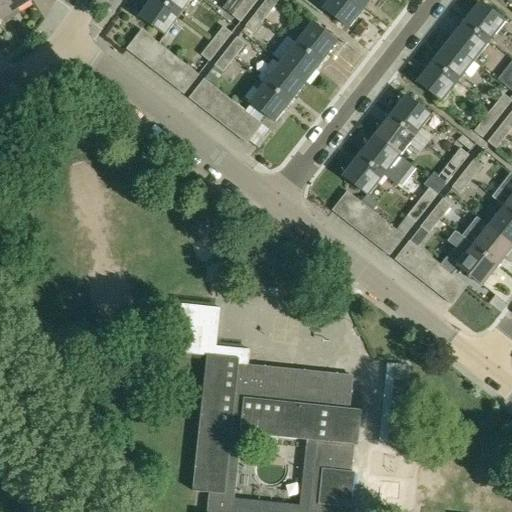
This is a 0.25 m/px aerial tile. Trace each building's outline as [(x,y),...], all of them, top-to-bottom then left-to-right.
[(2,0),(0,0),(0,19),(11,13),(2,0)] [(32,0),(2,0),(11,13),(32,0)] [(161,0),(153,0),(142,17),(166,34),(181,13),(161,0)] [(161,0),(181,13),(190,0),(161,0)] [(272,0),(266,0),(258,12),(266,18),(277,4),(272,0)] [(350,28),(365,8),(355,0),(331,0),(325,9),(350,28)] [(242,22),(252,7),(244,1),(233,15),(242,22)] [(465,22),(489,42),(505,21),(481,2),(465,22)] [(255,33),(266,18),(258,12),(246,26),(255,33)] [(449,42),(474,61),(489,42),(465,22),(449,42)] [(313,23),(298,43),(322,62),(338,42),(313,23)] [(213,40),(221,47),(233,32),(225,26),(213,40)] [(141,30),(127,49),(135,55),(150,37),(141,30)] [(150,37),(135,55),(144,62),(159,44),(150,37)] [(238,37),(227,51),(235,58),(247,43),(238,37)] [(202,55),(210,61),(221,47),(213,40),(202,55)] [(434,62),(459,81),(474,61),(449,42),(434,62)] [(298,43),(282,63),(307,82),(322,62),(298,43)] [(159,44),(144,62),(153,69),(168,51),(159,44)] [(168,51),(153,69),(163,77),(178,58),(168,51)] [(224,72),(235,58),(227,51),(215,65),(224,72)] [(178,58),(163,77),(175,86),(188,66),(178,58)] [(443,102),(459,81),(434,62),(418,83),(443,102)] [(282,63),(267,83),(291,102),(307,82),(282,63)] [(188,66),(175,86),(184,93),(199,74),(188,66)] [(204,79),(189,98),(198,105),(213,86),(204,79)] [(267,83),(251,103),(276,122),(291,102),(267,83)] [(213,86),(198,105),(208,113),(222,93),(213,86)] [(222,93),(208,113),(218,121),(233,101),(222,93)] [(511,99),(505,94),(490,112),(498,119),(511,101),(511,99)] [(391,117),(416,136),(432,116),(407,97),(391,117)] [(233,101),(218,121),(228,129),(243,110),(233,101)] [(243,110),(228,129),(238,136),(253,117),(243,110)] [(484,138),(498,119),(490,112),(475,131),(484,138)] [(511,112),(503,123),(511,130),(511,129),(511,112)] [(253,117),(238,136),(247,143),(262,124),(253,117)] [(376,137),(400,156),(416,136),(391,117),(376,137)] [(497,148),(511,130),(503,123),(489,142),(497,148)] [(475,144),(463,135),(459,141),(471,150),(475,144)] [(360,157),(385,176),(400,156),(376,137),(360,157)] [(461,148),(450,163),(459,169),(470,155),(461,148)] [(366,206),(373,211),(379,204),(369,195),(385,176),(360,157),(345,177),(368,195),(361,202),(366,206)] [(475,159),(464,173),(472,180),(484,165),(475,159)] [(450,163),(435,183),(441,188),(459,169),(450,163)] [(461,194),(472,180),(464,173),(453,187),(461,194)] [(511,195),(501,187),(494,197),(506,207),(511,211),(511,195)] [(430,188),(419,202),(427,209),(439,194),(430,188)] [(348,192),(334,211),(342,217),(356,199),(348,192)] [(444,198),(432,213),(441,220),(452,205),(444,198)] [(356,199),(342,217),(352,225),(366,206),(361,202),(356,199)] [(407,217),(415,224),(427,209),(419,202),(407,217)] [(366,206),(352,225),(364,235),(379,216),(373,211),(366,206)] [(511,211),(506,207),(491,226),(511,243),(511,211)] [(430,233),(441,220),(432,213),(421,227),(430,233)] [(379,216),(364,235),(373,242),(388,223),(379,216)] [(388,223),(373,242),(382,249),(396,229),(388,223)] [(511,243),(491,226),(475,246),(499,265),(511,248),(511,243)] [(396,229),(382,249),(391,255),(405,236),(404,236),(396,229)] [(483,285),(499,265),(475,246),(456,231),(447,242),(466,257),(459,266),(483,285)] [(411,241),(396,260),(405,267),(420,248),(411,241)] [(420,248),(405,267),(415,275),(430,256),(420,248)] [(430,256),(415,275),(425,283),(441,265),(430,256)] [(441,265),(425,283),(434,290),(449,271),(441,265)] [(434,290),(443,297),(457,277),(449,271),(434,290)] [(457,278),(443,297),(452,304),(467,286),(457,278)] [(355,473),(351,472),(354,444),(358,445),(361,410),(349,409),(352,377),(325,375),(325,372),(249,365),(250,350),(217,346),(221,308),(182,304),(177,353),(207,356),(194,491),(209,493),(206,511),(347,511),(348,508),(351,509),(355,473)] [(394,379),(405,380),(406,364),(396,363),(394,379)]
